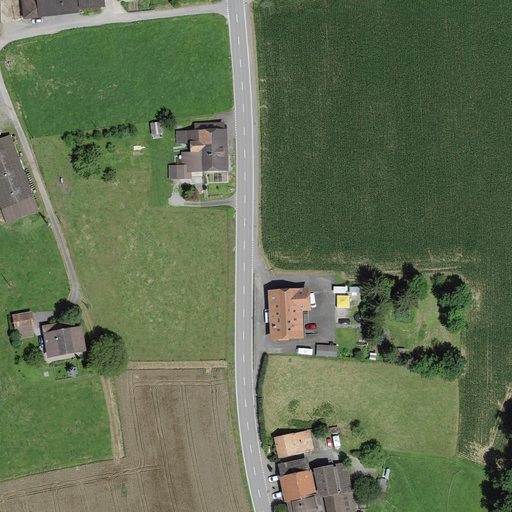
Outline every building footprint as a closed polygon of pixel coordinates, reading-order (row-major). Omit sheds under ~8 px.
[(21,0),(24,23),(105,13),(103,0),(21,0)] [(226,171),(224,131),(177,133),(177,142),(188,142),(188,154),(178,154),(178,163),(195,162),(196,172),(226,171)] [(37,210),(9,136),(0,139),(0,203),(7,221),(37,210)] [(167,167),(167,180),(189,180),(189,167),(167,167)] [(308,287),(265,290),(269,341),(303,339),(301,311),(309,310),(308,287)] [(350,294),(352,306),(364,304),(362,292),(350,294)] [(30,312),(10,315),(14,338),(34,335),(30,312)] [(80,327),(45,334),(50,360),(85,353),(80,327)] [(318,354),(338,355),(339,344),(318,343),(318,354)] [(308,430),(290,434),(274,438),(279,459),(312,451),(308,430)] [(308,458),(276,465),(287,511),(320,511),(311,471),(308,458)] [(341,466),(319,470),(327,511),(342,511),(350,510),(341,466)]
